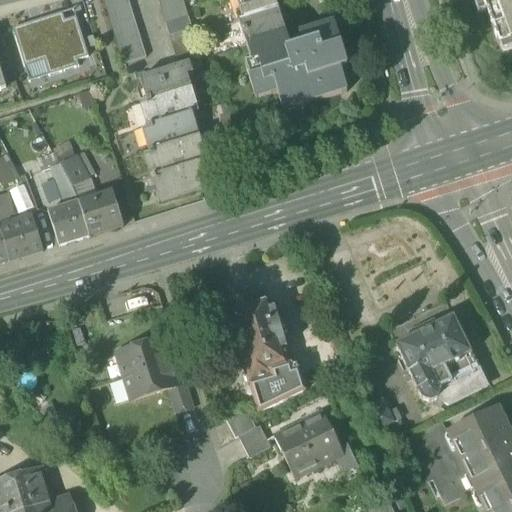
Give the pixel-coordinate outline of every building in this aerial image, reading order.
[(129,4),(127,0),(110,0),(104,2),(107,11),(129,4)] [(185,8),(182,0),(174,0),(159,5),(162,15),(185,8)] [(278,12),(274,0),(234,0),(242,23),(278,12)] [(500,48),(511,43),(511,0),(480,0),(485,13),(487,12),(500,48)] [(132,13),(129,4),(107,11),(110,20),(132,13)] [(187,13),(185,8),(162,15),(165,26),(188,19),(187,13)] [(286,36),(278,12),(242,23),(238,24),(245,49),(286,36)] [(135,23),(132,13),(110,20),(112,29),(135,23)] [(43,63),(48,78),(79,68),(77,62),(64,22),(62,15),(12,30),(24,68),(43,63)] [(76,19),(64,22),(77,62),(88,59),(76,19)] [(192,30),(188,19),(165,26),(169,37),(192,30)] [(138,32),(135,23),(112,29),(115,39),(138,32)] [(291,52),(286,36),(245,49),(250,65),(244,67),(255,102),(277,95),(283,114),(348,93),(341,72),(347,70),(334,27),(298,38),(301,49),(291,52)] [(194,38),(192,30),(169,37),(172,47),(195,40),(194,38)] [(140,41),(138,32),(115,39),(118,48),(140,41)] [(198,51),(195,40),(172,47),(175,58),(198,51)] [(143,50),(140,41),(118,48),(121,57),(143,50)] [(146,60),(143,50),(121,57),(124,66),(146,60)] [(202,62),(198,51),(175,58),(179,69),(190,66),(202,62)] [(29,84),(48,78),(43,63),(24,68),(29,84)] [(138,82),(145,104),(190,90),(186,78),(193,76),(190,66),(179,69),(152,78),(138,82)] [(197,114),(190,90),(145,104),(140,106),(147,129),(192,115),(197,114)] [(92,92),(78,96),(83,112),(97,107),(92,92)] [(200,139),(192,115),(147,129),(142,131),(150,154),(200,139)] [(207,162),(200,139),(150,154),(157,178),(201,164),(207,162)] [(60,167),(77,158),(69,143),(52,152),(54,156),(55,156),(60,167)] [(88,181),(91,180),(96,177),(84,154),(77,158),(88,181)] [(0,159),(0,184),(1,188),(18,179),(7,156),(0,159)] [(39,162),(43,174),(52,171),(60,167),(55,156),(54,156),(39,162)] [(77,158),(60,167),(75,196),(89,240),(124,229),(112,193),(97,198),(91,180),(88,181),(77,158)] [(209,189),(201,164),(157,178),(151,180),(159,204),(209,189)] [(59,249),(89,240),(75,196),(60,167),(52,171),(63,203),(65,202),(67,208),(48,214),(59,249)] [(9,195),(0,197),(0,229),(18,224),(9,195)] [(18,224),(0,229),(0,233),(9,264),(43,253),(33,219),(18,224)] [(0,266),(9,264),(0,233),(0,266)] [(241,356),(250,385),(280,376),(279,371),(292,367),(283,338),(284,337),(287,333),(284,323),(279,321),(278,321),(273,307),(268,304),(228,316),(237,345),(242,344),(245,355),(241,356)] [(437,401),(439,399),(440,395),(440,389),(478,371),(479,371),(453,318),(395,346),(420,397),(422,400),(424,402),(427,403),(430,403),(435,402),(437,401)] [(117,356),(124,381),(170,366),(162,341),(117,356)] [(237,345),(241,356),(245,355),(242,344),(237,345)] [(296,365),(292,367),(279,371),(280,376),(250,385),(250,388),(246,396),(254,400),(259,416),(305,393),(296,365)] [(177,388),(170,366),(124,381),(131,403),(169,392),(177,389),(177,388)] [(486,387),(478,371),(440,389),(440,395),(439,399),(449,405),(486,387)] [(169,392),(177,415),(192,410),(184,385),(177,388),(177,389),(169,392)] [(367,409),(377,432),(401,420),(396,411),(389,415),(383,401),(367,409)] [(224,419),(236,441),(256,430),(244,409),(224,419)] [(511,511),(511,451),(506,439),(511,436),(497,409),(447,433),(448,434),(451,433),(459,449),(456,451),(468,476),(471,475),(478,489),(475,491),(476,492),(479,491),(486,505),(483,507),(485,511),(511,511)] [(274,439),(295,482),(335,462),(344,458),(338,447),(323,415),(274,439)] [(239,440),(250,461),(271,451),(260,429),(239,440)] [(338,447),(344,458),(335,462),(343,478),(359,470),(347,443),(338,447)] [(0,511),(86,511),(81,494),(53,503),(43,470),(0,483),(0,511)]
